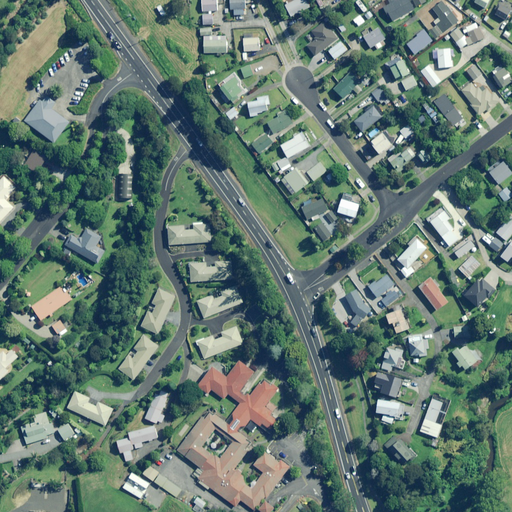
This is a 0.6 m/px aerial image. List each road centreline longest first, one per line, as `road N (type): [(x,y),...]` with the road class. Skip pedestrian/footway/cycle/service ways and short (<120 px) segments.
road 1 (primary): [(297,294),(139,67)]
road 2 (primary): [(363,511),(297,294)]
road 3 (residential): [(102,100),(99,160),(0,285)]
road 4 (residential): [(0,264),(86,154),(102,100)]
road 5 (residential): [(298,81),(397,213)]
road 6 (residential): [(397,213),(511,119)]
